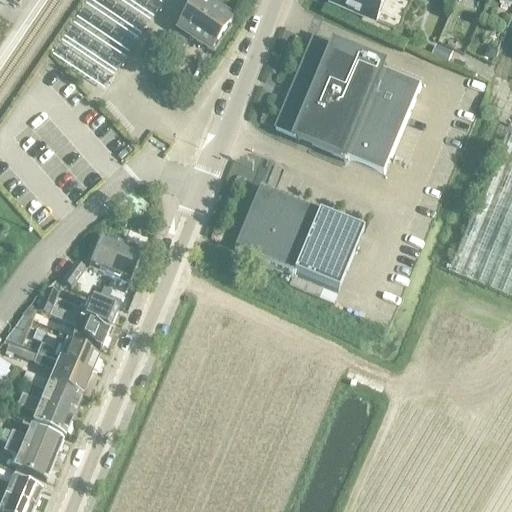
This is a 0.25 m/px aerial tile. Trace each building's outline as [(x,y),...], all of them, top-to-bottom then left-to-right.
[(92,0),(58,58),(113,91),(166,0),(92,0)] [(234,20),(203,0),(200,0),(200,1),(179,33),(181,34),(189,39),(212,54),(234,20)] [(333,0),(334,0),(332,4),(376,23),(386,0),(333,0)] [(189,39),(181,34),(172,46),(171,46),(164,56),(181,67),(188,57),(181,52),(189,39)] [(275,131),(346,161),(347,161),(347,160),(384,176),(420,88),(384,73),(385,72),(313,41),(275,131)] [(431,59),(447,66),(453,54),(437,47),(431,59)] [(511,127),(449,275),(511,300),(511,127)] [(294,275),(297,277),(338,294),(363,233),(322,216),(320,214),(259,188),(234,250),(236,251),(236,253),(294,277),(294,275)] [(107,278),(121,246),(101,238),(87,270),(107,278)] [(121,246),(107,278),(129,287),(142,255),(121,246)] [(85,272),(75,265),(60,284),(69,292),(85,272)] [(117,315),(88,303),(85,302),(82,312),(55,301),(57,295),(46,290),(40,305),(109,334),(117,315)] [(105,305),(110,292),(103,290),(97,302),(105,305)] [(109,334),(40,305),(37,313),(49,318),(48,318),(75,329),(71,339),(101,353),(109,334)] [(15,330),(6,342),(19,348),(30,322),(22,319),(15,330)] [(37,357),(89,380),(98,359),(56,341),(51,351),(41,347),(37,357)] [(5,354),(33,365),(36,357),(9,346),(5,354)] [(89,380),(37,357),(36,357),(33,365),(53,374),(49,384),(81,398),(89,380)] [(13,371),(8,368),(9,368),(0,362),(0,384),(4,386),(13,371)] [(73,418),(81,398),(49,384),(25,375),(22,383),(46,392),(40,404),(73,418)] [(17,407),(36,415),(32,425),(64,438),(73,418),(40,404),(22,396),(17,407)] [(0,440),(0,441),(7,444),(54,464),(62,443),(29,430),(25,440),(11,434),(10,436),(3,432),(0,440)] [(46,484),(54,464),(7,444),(3,454),(17,459),(13,470),(46,484)] [(0,494),(35,508),(41,492),(12,480),(9,487),(0,483),(0,494)] [(0,506),(1,507),(0,508),(0,511),(33,511),(35,508),(0,494),(0,506)]
